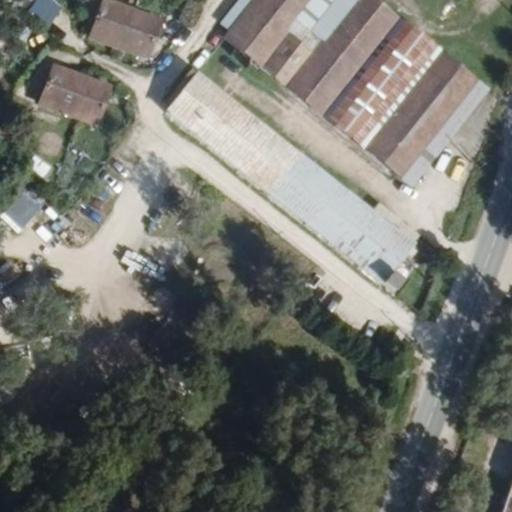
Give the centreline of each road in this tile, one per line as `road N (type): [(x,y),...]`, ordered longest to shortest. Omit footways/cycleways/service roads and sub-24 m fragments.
road 1 (primary): [(389,511),(511,187)]
road 2 (track): [(0,312),(145,138)]
